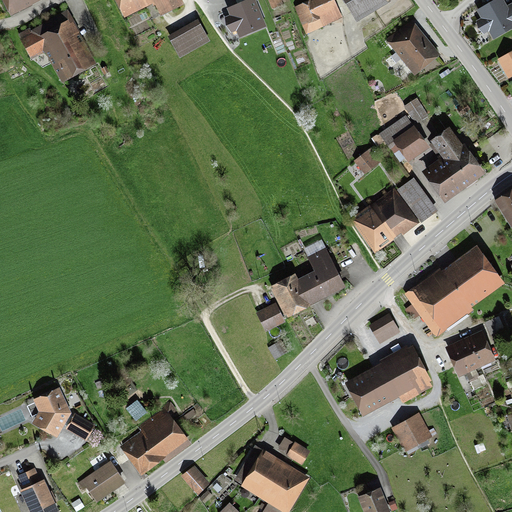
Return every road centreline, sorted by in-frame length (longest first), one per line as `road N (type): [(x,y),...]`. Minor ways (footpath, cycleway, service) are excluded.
road 1 (secondary): [(511,173),(254,406),(113,511)]
road 2 (track): [(306,358),(384,474),(392,501)]
road 3 (track): [(254,406),(205,319),(215,303),(256,288)]
road 4 (track): [(379,286),(431,367),(438,393)]
road 5 (tertiary): [(441,24),(511,121)]
